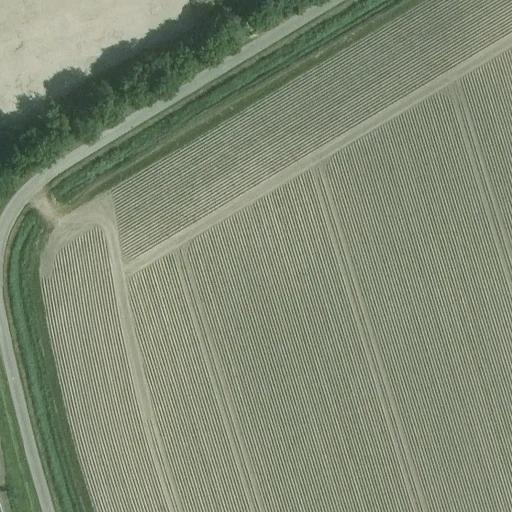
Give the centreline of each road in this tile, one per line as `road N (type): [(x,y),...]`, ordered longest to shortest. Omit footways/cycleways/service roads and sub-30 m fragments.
road 1 (unclassified): [(0,229),(10,203),(49,170),(334,0)]
road 2 (unclassified): [(51,511),(0,301)]
